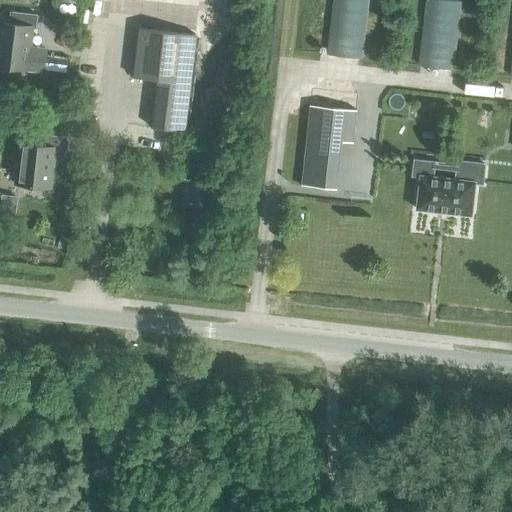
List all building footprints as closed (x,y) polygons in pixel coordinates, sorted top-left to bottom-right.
[(334,0),(328,54),(361,58),(367,0),(334,0)] [(426,0),(419,65),(452,69),(460,0),(457,0),(426,0)] [(0,64),(29,68),(43,70),(43,69),(64,71),(66,57),(44,54),(28,52),(31,27),(35,27),(37,15),(11,12),(9,24),(0,22),(0,64)] [(151,127),(184,131),(196,34),(139,28),(133,77),(157,80),(151,127)] [(353,142),(356,109),(310,105),(301,185),(334,188),(339,141),(353,142)] [(14,183),(49,187),(54,148),(22,144),(19,167),(16,167),(14,183)] [(416,209),(471,215),(475,181),(420,175),(416,209)] [(184,191),(183,204),(202,206),(205,185),(190,183),(189,191),(184,191)] [(0,193),(0,194),(0,211),(15,214),(18,196),(0,193)]
